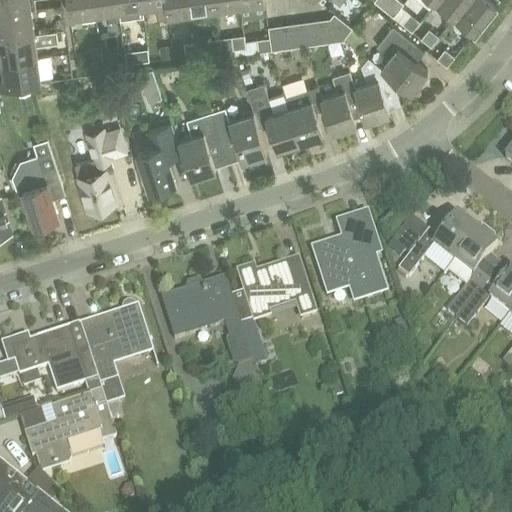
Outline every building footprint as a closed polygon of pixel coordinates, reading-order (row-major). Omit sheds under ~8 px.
[(0,0),(0,13),(32,9),(36,8),(35,0),(0,0)] [(68,0),(71,15),(96,12),(94,0),(68,0)] [(119,9),(118,0),(94,0),(96,12),(119,9)] [(145,16),(144,5),(143,0),(118,0),(119,9),(120,19),(145,16)] [(192,0),(166,0),(167,2),(169,14),(194,11),(192,0)] [(192,0),(194,11),(217,7),(216,0),(192,0)] [(394,15),(401,5),(404,2),(401,0),(374,0),(384,7),(394,15)] [(437,0),(456,15),(467,0),(437,0)] [(467,0),(456,15),(476,30),(498,2),(496,0),(467,0)] [(410,13),(401,5),(394,15),(412,29),(419,20),(410,13)] [(0,37),(35,33),(32,9),(0,13),(0,37)] [(355,26),(335,11),(330,18),(345,39),(346,37),(354,27),(355,26)] [(341,40),(345,39),(330,18),(314,20),(317,43),(341,40)] [(302,45),(317,43),(314,20),(299,22),(302,45)] [(299,22),(284,24),(287,47),(302,45),(299,22)] [(272,49),(287,47),(284,24),(269,26),(271,37),(272,49)] [(390,56),(381,67),(402,83),(412,91),(427,70),(408,55),(417,44),(393,25),(377,46),(390,56)] [(431,45),(439,36),(430,28),(422,37),(431,45)] [(247,44),(246,32),(234,34),(236,45),(247,44)] [(35,33),(0,37),(0,46),(2,47),(4,62),(38,57),(35,33)] [(223,47),(221,36),(209,37),(211,49),(223,47)] [(261,51),(272,49),(271,37),(259,39),(261,51)] [(198,51),(197,39),(185,41),(187,52),(198,51)] [(170,44),(157,46),(157,50),(152,51),(153,56),(158,55),(159,60),(171,58),(170,44)] [(437,58),(447,66),(455,56),(445,48),(437,58)] [(367,81),(355,85),(360,96),(367,119),(390,112),(382,89),(402,83),(381,67),(379,65),(357,49),(363,70),(367,81)] [(6,77),(0,77),(0,87),(42,82),(41,77),(53,76),(51,55),(38,57),(4,62),(6,77)] [(212,64),(201,66),(203,75),(214,72),(212,64)] [(144,87),(157,83),(153,69),(139,73),(144,87)] [(349,100),(360,96),(355,85),(350,70),(332,76),(338,92),(323,97),(326,107),(333,130),(356,122),(349,100)] [(277,148),(300,140),(289,107),(274,112),(264,82),(246,88),(254,113),(259,129),(270,125),(277,148)] [(285,96),(289,107),(300,140),(323,133),(316,111),(326,107),(323,97),(319,85),(285,96)] [(225,107),(212,111),(221,139),(234,135),(242,159),(267,151),(259,129),(254,113),(230,121),(225,107)] [(208,143),(221,139),(212,111),(187,120),(192,135),(179,139),(191,176),(216,168),(208,143)] [(180,154),(170,124),(148,131),(153,145),(138,150),(150,189),(176,180),(169,158),(180,154)] [(112,157),(125,153),(120,134),(106,138),(90,142),(95,158),(96,162),(112,157)] [(37,224),(37,225),(38,226),(39,227),(40,227),(41,228),(42,228),(44,228),(45,227),(46,227),(47,226),(48,225),(48,224),(48,222),(48,221),(48,220),(59,216),(52,192),(64,188),(65,193),(65,194),(66,194),(53,153),(22,163),(15,176),(20,192),(24,191),(35,224),(37,224)] [(76,163),(83,186),(81,188),(84,196),(86,197),(89,208),(93,207),(97,208),(102,206),(104,203),(116,200),(107,169),(114,166),(112,157),(96,162),(95,158),(76,163)] [(13,194),(1,197),(0,192),(0,234),(23,228),(13,194)] [(392,212),(386,219),(381,226),(391,234),(401,220),(392,212)] [(380,254),(367,215),(339,224),(344,241),(314,250),(326,287),(325,288),(328,298),(349,291),(354,304),(387,293),(375,256),(380,254)] [(454,262),(477,231),(456,215),(438,239),(428,231),(399,270),(409,278),(424,259),(444,275),(451,267),(454,262)] [(404,252),(409,254),(423,236),(406,224),(387,247),(400,257),(404,252)] [(477,231),(454,262),(451,267),(446,272),(466,287),(447,312),(457,319),(485,283),(500,264),(490,257),(498,247),(495,245),(494,237),(484,229),(480,234),(477,231)] [(298,300),(304,317),(317,313),(300,262),(265,274),(266,277),(257,280),(253,269),(237,274),(253,322),(269,317),(267,310),(298,300)] [(500,264),(485,283),(457,319),(467,327),(489,299),(509,315),(511,311),(511,268),(510,272),(500,264)] [(187,291),(161,299),(164,307),(174,341),(186,337),(186,336),(189,335),(191,332),(191,330),(211,323),(211,326),(215,327),(218,326),(219,327),(224,325),(228,338),(226,344),(233,366),(239,368),(253,364),(245,339),(232,298),(215,303),(209,284),(202,286),(202,283),(197,281),(188,284),(186,288),(187,291)] [(81,326),(80,326),(89,354),(98,380),(100,387),(102,393),(104,393),(108,407),(119,404),(120,403),(113,383),(119,381),(114,366),(112,361),(152,347),(142,318),(138,307),(136,308),(136,307),(135,306),(134,305),(132,304),(131,304),(130,304),(128,304),(127,304),(126,305),(125,306),(124,307),(123,308),(123,309),(123,311),(123,312),(96,321),(103,340),(87,345),(81,326)] [(407,335),(403,319),(395,321),(400,337),(407,335)] [(28,337),(3,345),(9,364),(14,362),(19,378),(48,368),(56,394),(86,384),(90,397),(102,393),(100,387),(98,380),(89,354),(80,326),(69,330),(30,343),(28,337)] [(56,425),(26,435),(33,459),(37,458),(40,469),(28,484),(48,500),(52,503),(60,494),(42,475),(62,468),(69,466),(73,460),(67,443),(100,433),(103,442),(117,438),(112,423),(113,422),(108,407),(104,393),(102,393),(90,397),(59,407),(51,410),(56,425)] [(20,419),(39,414),(34,400),(2,410),(6,424),(20,419)] [(337,414),(334,419),(336,425),(341,428),(346,426),(349,421),(348,416),(343,413),(337,414)] [(211,464),(208,469),(210,475),(216,477),(221,475),(224,470),(222,464),(216,462),(211,464)] [(0,510),(2,511),(63,511),(54,505),(40,494),(18,476),(9,469),(2,478),(0,477),(0,510)]
